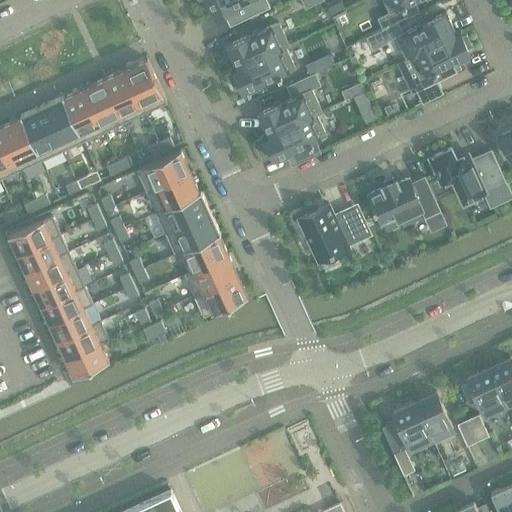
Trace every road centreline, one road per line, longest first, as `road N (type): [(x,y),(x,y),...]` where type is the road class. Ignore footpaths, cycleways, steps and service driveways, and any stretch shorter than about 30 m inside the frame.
road 1 (residential): [(0,511),(273,386),(324,376)]
road 2 (residential): [(511,86),(243,211)]
road 3 (residential): [(243,211),(143,0)]
road 4 (residential): [(324,376),(369,365),(511,296)]
road 5 (residential): [(324,376),(243,211)]
road 6 (residential): [(386,511),(324,376)]
